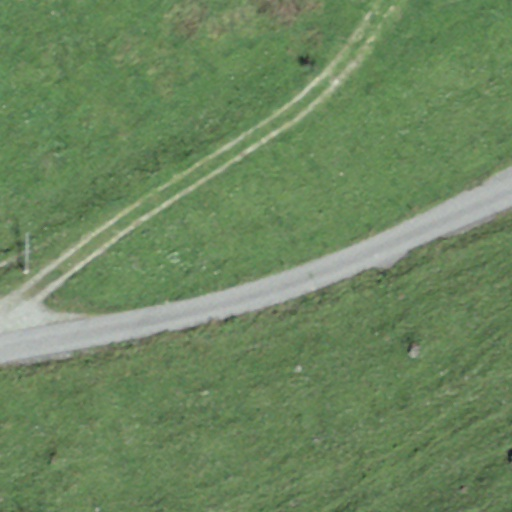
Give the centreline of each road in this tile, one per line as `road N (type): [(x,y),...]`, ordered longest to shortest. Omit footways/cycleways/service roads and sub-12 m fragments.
road 1 (unclassified): [(0,353),(151,325),(281,288),(511,193)]
road 2 (track): [(395,0),(294,110),(121,222),(28,293),(0,330)]
